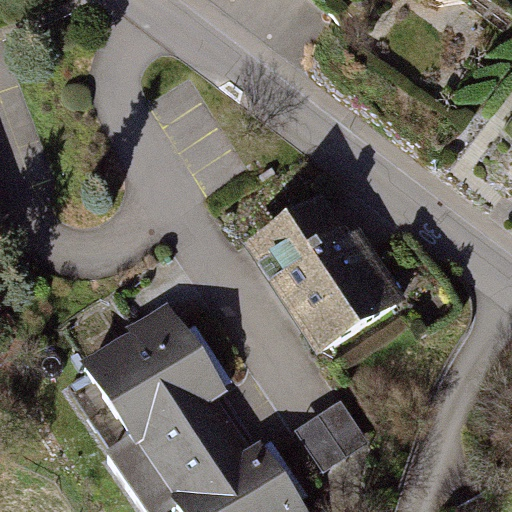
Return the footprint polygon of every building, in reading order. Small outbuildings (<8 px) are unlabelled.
[(0,330),(6,329),(0,311),(0,258),(20,251),(0,195),(0,330)] [(331,201),(249,257),(325,369),(407,313),(331,201)] [(145,344),(95,378),(144,451),(118,469),(138,498),(237,431),(221,407),(234,398),(157,285),(121,310),(145,344)] [(333,475),(376,449),(350,407),(307,434),(333,475)] [(237,431),(138,498),(147,511),(308,511),(270,447),(253,457),(237,431)]
